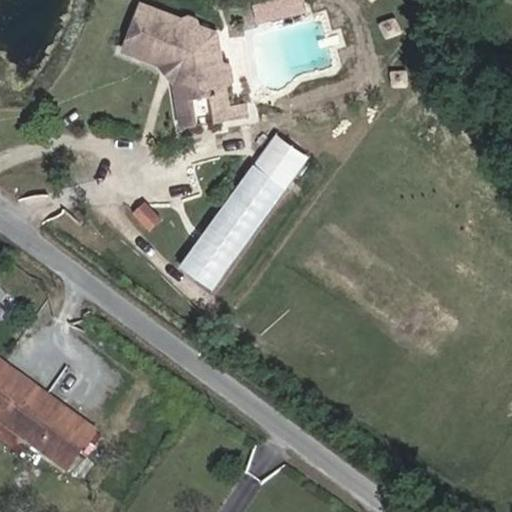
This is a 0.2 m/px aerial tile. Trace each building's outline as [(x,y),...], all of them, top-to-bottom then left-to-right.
[(259,23),(309,9),(306,0),(266,0),(253,4),(259,23)] [(170,20),(131,6),(114,50),(150,64),(160,62),(168,71),(165,82),(174,129),(190,126),(185,102),(201,99),(206,123),(241,117),(238,103),(219,107),(215,89),(222,83),(219,69),(211,66),(205,34),(185,26),(185,19),(176,15),(170,20)] [(168,71),(160,62),(150,64),(165,82),(168,71)] [(238,100),(235,86),(225,88),(227,102),(238,100)] [(212,293),(284,188),(306,157),(269,132),(176,266),(212,293)] [(140,236),(149,224),(137,215),(128,227),(140,236)] [(62,414),(7,374),(2,381),(0,379),(0,413),(7,405),(20,415),(9,430),(67,473),(95,434),(64,411),(62,414)]
